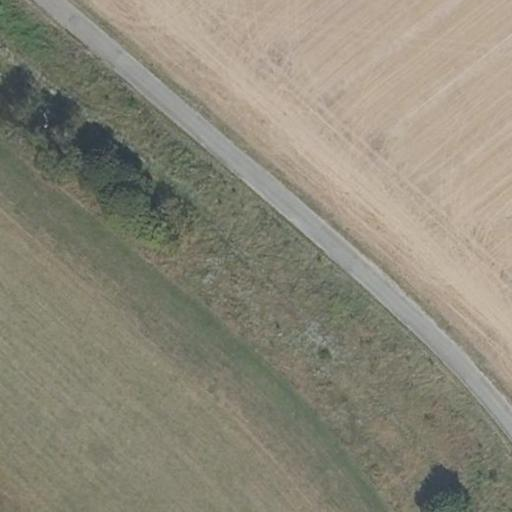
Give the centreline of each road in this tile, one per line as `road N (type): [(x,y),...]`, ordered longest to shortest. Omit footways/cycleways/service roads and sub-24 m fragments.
road 1 (unclassified): [(511,414),(31,0)]
road 2 (track): [(368,511),(251,373),(0,162)]
